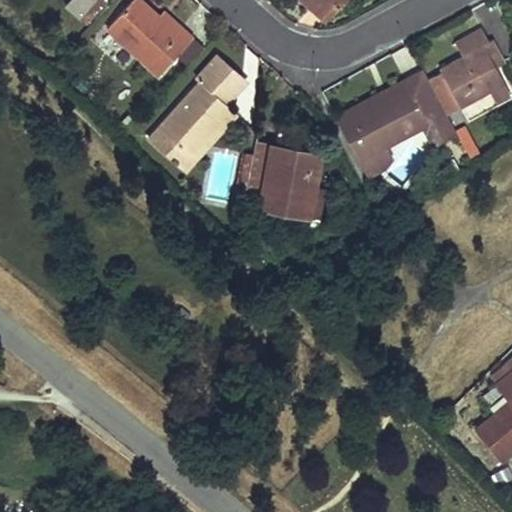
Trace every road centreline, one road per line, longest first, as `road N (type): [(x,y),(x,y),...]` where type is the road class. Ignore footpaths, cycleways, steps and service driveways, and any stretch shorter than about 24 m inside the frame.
road 1 (unclassified): [(232,511),(0,324)]
road 2 (residential): [(241,0),(281,36),(318,48),(357,42),(437,0)]
